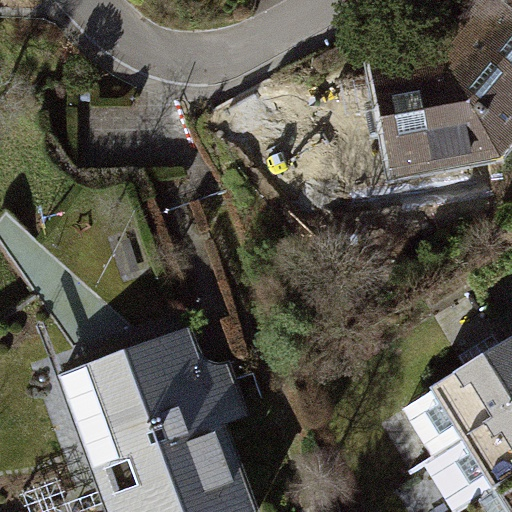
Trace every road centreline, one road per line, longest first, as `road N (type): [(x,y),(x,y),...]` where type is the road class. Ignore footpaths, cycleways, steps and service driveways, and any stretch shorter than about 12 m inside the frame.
road 1 (track): [(319,511),(290,404),(202,171),(172,113),(161,53)]
road 2 (residential): [(326,0),(225,51),(161,53)]
